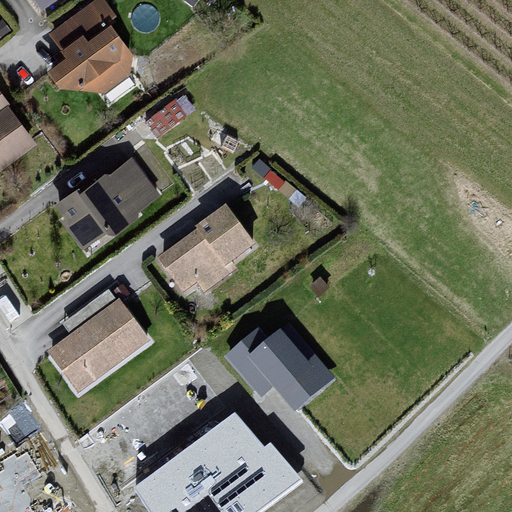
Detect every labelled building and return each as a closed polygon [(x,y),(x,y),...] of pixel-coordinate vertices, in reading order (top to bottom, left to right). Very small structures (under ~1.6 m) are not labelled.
[(26,0),(35,11),(52,0),(26,0)] [(51,49),(35,73),(60,98),(93,102),(123,78),(124,57),(96,18),(108,14),(99,0),(83,0),(43,28),(51,49)] [(0,154),(22,138),(0,101),(0,154)] [(125,158),(45,204),(80,255),(156,194),(125,158)] [(231,213),(166,262),(188,291),(195,286),(203,297),(237,271),(233,266),(257,247),(231,213)] [(123,303),(51,354),(79,392),(151,342),(123,303)] [(262,333),(231,359),(264,399),(281,385),(300,408),(334,380),(290,327),(271,343),(262,333)] [(235,407),(130,487),(148,511),(258,511),(300,481),(272,443),(266,447),(235,407)]
